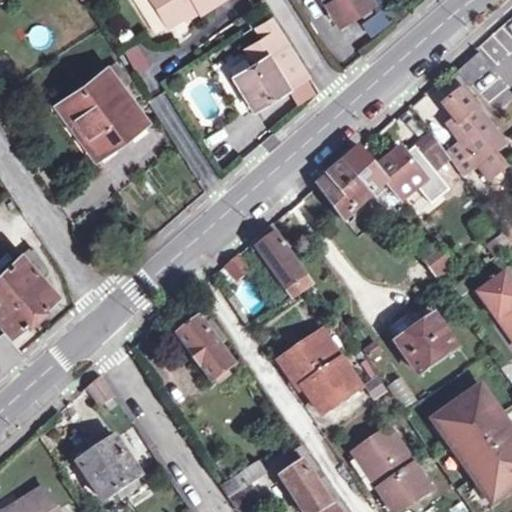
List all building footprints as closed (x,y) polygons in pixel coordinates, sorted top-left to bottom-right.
[(200,11),(203,15),(226,0),(151,0),(169,30),(183,21),(200,11)] [(325,0),(340,23),(370,4),(367,0),(325,0)] [(360,20),(367,34),(391,22),(384,8),(360,20)] [(200,11),(183,21),(186,25),(203,15),(200,11)] [(255,64),(233,77),(253,109),(308,74),(272,18),(259,27),(265,37),(247,49),(255,64)] [(137,44),(123,50),(133,72),(147,66),(137,44)] [(455,65),(469,85),(491,67),(476,47),(455,65)] [(145,127),(111,72),(61,104),(95,159),(145,127)] [(461,142),(462,143),(477,163),(479,166),(490,180),(506,167),(494,151),(502,145),(463,92),(446,104),(457,121),(449,127),(461,142)] [(432,134),(417,147),(435,169),(448,158),(432,134)] [(462,143),(461,142),(447,153),(465,178),(479,166),(477,163),(462,143)] [(451,188),(435,169),(417,147),(416,146),(408,153),(403,147),(379,167),(362,147),(347,160),(374,194),(389,182),(404,199),(418,186),(433,203),(451,188)] [(374,194),(347,160),(319,184),(344,218),(369,199),(374,194)] [(389,182),(374,194),(387,211),(404,199),(389,182)] [(382,215),(387,211),(374,194),(369,199),(382,215)] [(257,248),(261,246),(296,295),(314,282),(274,224),(253,242),(257,248)] [(0,244),(16,262),(21,257),(28,251),(6,226),(0,231),(0,244)] [(494,256),(511,245),(502,232),(485,244),(494,256)] [(455,266),(440,245),(422,257),(438,279),(455,266)] [(21,257),(39,279),(46,270),(30,249),(28,251),(21,257)] [(240,254),(229,264),(238,274),(249,264),(240,254)] [(21,257),(16,262),(0,276),(0,326),(10,338),(24,326),(26,328),(41,315),(39,313),(55,299),(39,279),(21,257)] [(511,278),(507,271),(479,290),(499,318),(504,314),(511,325),(511,278)] [(231,288),(247,317),(267,305),(251,277),(231,288)] [(389,328),(398,341),(421,373),(458,347),(435,314),(417,327),(409,315),(389,328)] [(511,325),(504,314),(499,318),(511,336),(511,325)] [(214,334),(201,316),(180,331),(215,378),(235,362),(218,339),(223,336),(219,330),(214,334)] [(308,382),(327,409),(363,383),(325,328),(283,356),(303,386),(308,382)] [(4,336),(0,338),(0,372),(19,359),(4,336)] [(101,374),(92,382),(105,399),(114,393),(101,374)] [(403,376),(389,383),(400,408),(415,401),(403,376)] [(186,397),(173,377),(162,384),(175,405),(186,397)] [(511,423),(482,383),(441,414),(460,440),(455,444),(477,474),(482,470),(501,496),(511,487),(511,423)] [(460,440),(441,414),(436,418),(455,444),(460,440)] [(399,453),(406,448),(391,425),(384,431),(399,453)] [(399,453),(384,431),(356,450),(398,511),(433,488),(406,448),(399,453)] [(120,438),(82,463),(106,501),(144,477),(120,438)] [(304,445),(298,449),(301,453),(307,449),(304,445)] [(315,511),(316,511),(335,499),(340,496),(320,467),(314,471),(306,460),(285,474),(309,511),(315,511)] [(482,470),(477,474),(496,500),(501,496),(482,470)] [(228,494),(235,504),(252,494),(258,489),(251,479),(228,494)] [(46,511),(29,483),(0,501),(0,511),(46,511)] [(252,494),(235,504),(240,511),(248,511),(259,505),(252,494)] [(343,511),(335,499),(316,511),(343,511)]
